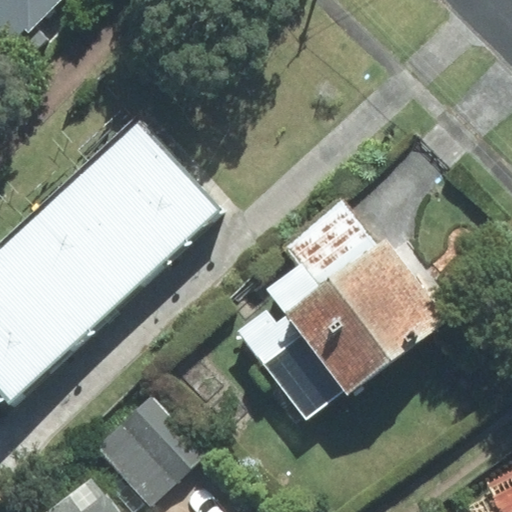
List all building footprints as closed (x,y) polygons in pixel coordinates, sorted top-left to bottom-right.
[(35,38),(71,0),(0,0),(0,64),(0,65),(30,33),(35,38)] [(144,126),(0,258),(0,388),(15,405),(224,213),(144,126)] [(348,396),(352,401),(453,325),(391,243),(381,250),(345,202),(288,251),(300,268),(268,292),(289,319),(280,326),(270,312),(240,334),(309,425),(348,396)] [(212,457),(156,396),(98,449),(154,510),(212,457)] [(123,511),(99,480),(58,511),(123,511)]
